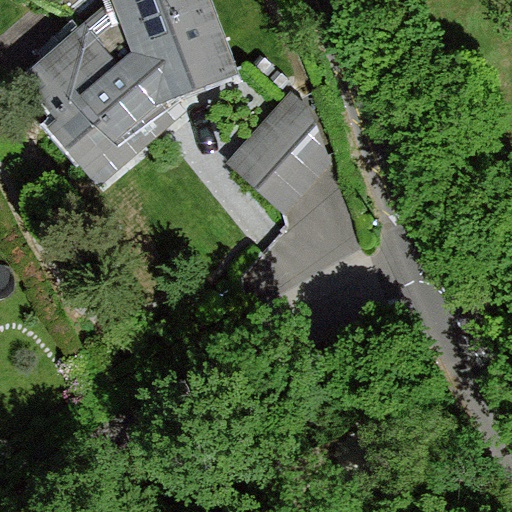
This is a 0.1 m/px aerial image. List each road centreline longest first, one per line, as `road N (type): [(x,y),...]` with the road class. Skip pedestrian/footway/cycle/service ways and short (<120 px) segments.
road 1 (residential): [(437,273),(234,363),(147,418),(27,511)]
road 2 (tertiary): [(335,0),(437,273)]
road 3 (tertiary): [(437,273),(511,433)]
